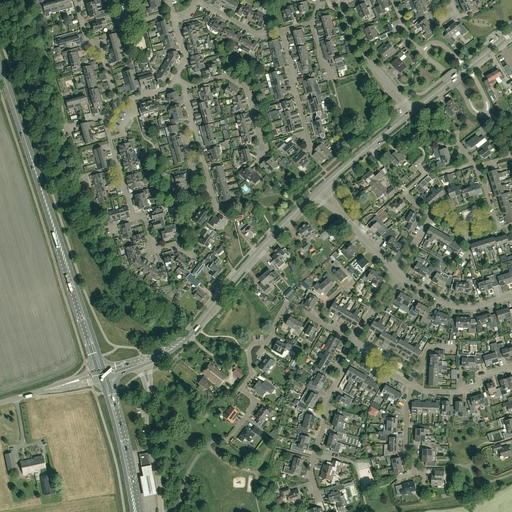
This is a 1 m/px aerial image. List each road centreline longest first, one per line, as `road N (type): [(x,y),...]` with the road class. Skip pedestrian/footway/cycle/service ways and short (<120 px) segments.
road 1 (primary): [(100,368),(0,67)]
road 2 (residential): [(317,320),(287,302),(268,342),(248,350),(251,374),(240,389),(257,401),(226,442)]
road 3 (tertiary): [(192,331),(314,193)]
road 4 (residential): [(257,160),(264,152),(247,85),(227,75),(187,85)]
road 5 (primary): [(134,511),(103,379)]
road 6 (tertiary): [(408,115),(511,31)]
road 7 (unclassified): [(408,115),(356,44),(340,4)]
road 8 (residential): [(308,150),(281,30)]
road 9 (residential): [(313,455),(323,404),(352,341)]
road 10 (residential): [(398,275),(449,304),(511,296)]
road 11 (unclassified): [(160,511),(147,393)]
